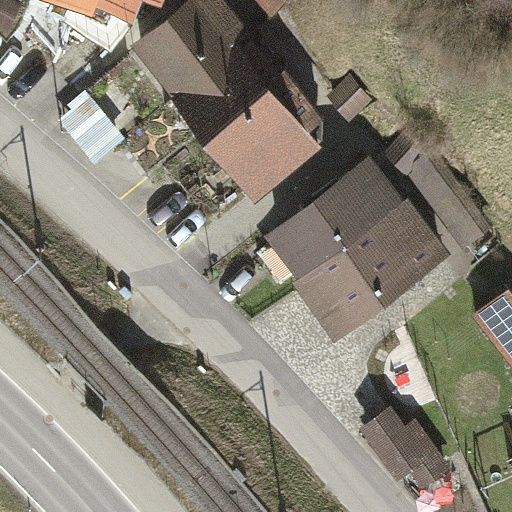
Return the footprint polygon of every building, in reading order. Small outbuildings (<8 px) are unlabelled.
[(60,0),(93,11),(96,5),(135,18),(141,0),(60,0)] [(254,33),(227,0),(184,0),(131,44),(175,98),(254,33)] [(259,0),(273,15),(289,0),(259,0)] [(286,71),(254,33),(175,98),(207,136),(286,71)] [(289,69),(286,71),(207,136),(204,138),(255,200),(324,144),(312,129),(328,116),(289,69)] [(327,95),(349,121),(374,101),(353,74),(327,95)] [(58,119),(95,164),(127,137),(87,89),(69,104),(72,107),(58,119)] [(406,173),(431,150),(410,128),(385,152),(406,173)] [(294,271),(298,276),(405,198),(373,155),(267,233),(274,242),(260,252),(282,280),(294,271)] [(430,202),(463,247),(485,231),(451,186),(430,202)] [(411,193),(405,198),(298,276),(294,280),(337,338),(454,251),(411,193)] [(511,286),(475,314),(511,362),(511,286)] [(362,425),(399,478),(411,470),(423,487),(452,467),(419,418),(408,426),(392,404),(362,425)]
